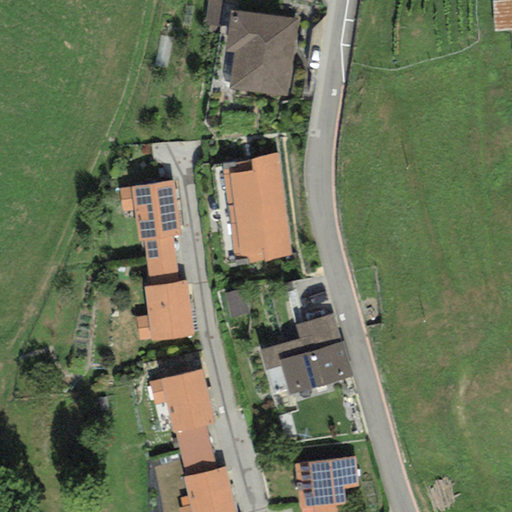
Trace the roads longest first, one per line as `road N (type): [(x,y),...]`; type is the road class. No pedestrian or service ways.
road 1 (tertiary): [(344,0),(321,140),(321,198),(404,511)]
road 2 (track): [(154,0),(122,121),(42,302),(6,359)]
